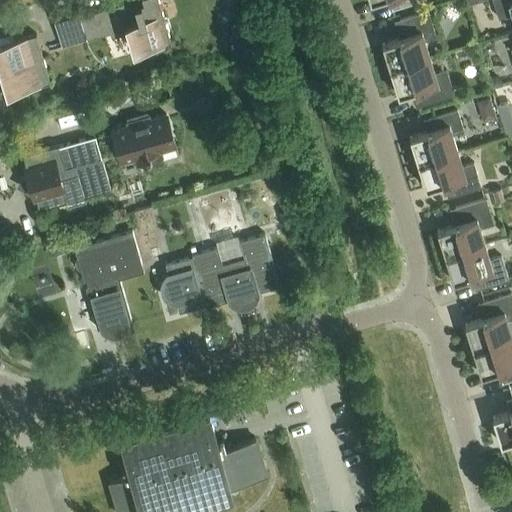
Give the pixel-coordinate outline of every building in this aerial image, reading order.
[(133,50),(171,38),(159,0),(130,0),(78,15),(78,17),(80,16),(87,38),(110,32),(111,37),(127,32),(133,50)] [(511,0),(493,0),(498,16),(511,11),(511,0)] [(390,69),(429,56),(424,40),(436,36),(428,10),(399,19),(404,36),(382,43),(390,69)] [(0,73),(6,95),(50,82),(36,33),(9,41),(9,38),(0,39),(0,73)] [(429,56),(390,69),(398,95),(420,87),(425,103),(454,94),(446,68),(434,72),(429,56)] [(476,100),(483,120),(495,117),(489,96),(476,100)] [(511,131),(511,102),(511,103),(497,107),(505,133),(511,131)] [(417,162),(457,149),(452,133),(463,130),(457,108),(428,117),(432,129),(409,136),(417,162)] [(160,149),(175,145),(166,114),(151,118),(149,114),(126,120),(127,125),(112,129),(121,160),(136,156),(137,161),(161,154),(160,149)] [(111,188),(95,135),(59,146),(58,145),(24,155),(31,178),(22,180),(24,188),(33,186),(40,208),(66,201),(67,205),(86,199),(85,196),(111,188)] [(457,149),(417,162),(425,188),(448,181),(452,195),(481,186),(473,162),(462,166),(457,149)] [(445,255),(485,243),(480,227),(493,223),(486,197),(455,207),(459,222),(437,229),(445,255)] [(293,221),(289,208),(278,211),(283,224),(293,221)] [(97,328),(102,327),(105,329),(107,330),(110,331),(113,332),(116,331),(118,330),(121,329),(123,327),(125,325),(126,323),(127,320),(131,319),(120,277),(144,271),(132,230),(74,246),(77,255),(75,260),(75,264),(77,268),(81,270),(84,280),(87,279),(88,285),(86,286),(97,328)] [(192,254),(192,256),(165,263),(169,275),(165,279),(164,284),(164,290),(166,294),(170,298),(176,300),(179,311),(206,304),(206,306),(227,300),(226,296),(230,295),(231,299),(235,302),(240,304),(245,303),(250,301),(253,297),(255,292),(254,288),(258,286),(259,291),(280,285),(265,233),(239,240),(244,257),(222,263),(217,246),(192,254)] [(63,245),(60,235),(46,239),(49,249),(63,245)] [(485,243),(445,255),(453,281),(476,274),(480,288),(508,279),(501,255),(490,259),(485,243)] [(472,348),(511,335),(507,320),(511,318),(511,295),(511,292),(482,301),(487,315),(464,322),(472,348)] [(511,335),(472,348),(481,374),(503,367),(507,380),(511,378),(511,335)] [(511,396),(511,397),(511,400),(511,409),(492,416),(500,442),(511,438),(511,396)] [(230,485),(266,474),(255,438),(225,447),(222,437),(216,439),(209,416),(121,441),(128,465),(122,467),(125,476),(110,480),(118,511),(135,511),(141,510),(141,511),(164,511),(232,492),(230,485)]
